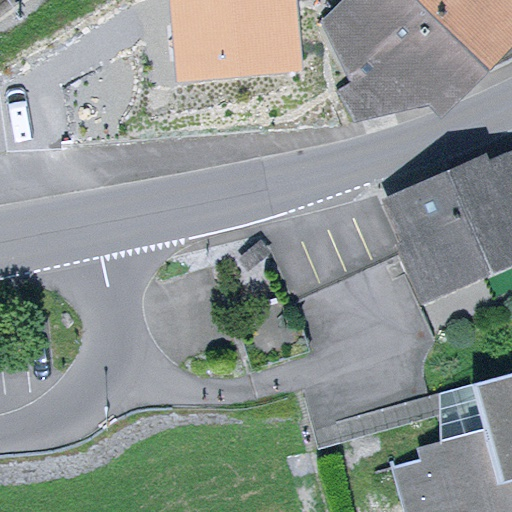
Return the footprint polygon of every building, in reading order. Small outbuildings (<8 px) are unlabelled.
[(173,0),(175,55),(302,49),(300,0),(173,0)] [(412,0),(340,0),(325,14),(341,44),(336,46),(367,97),(384,90),(391,104),(426,92),(435,83),(444,89),(469,64),(430,26),(412,0)] [(511,0),(412,0),(430,26),(469,64),(511,23),(511,0)] [(396,209),(431,288),(511,252),(511,154),(429,191),(430,194),(396,209)] [(265,236),(291,292),(398,246),(382,206),(265,236)] [(233,312),(253,369),(311,349),(291,292),(233,312)] [(394,465),(407,511),(511,511),(511,372),(471,384),(487,438),(394,465)]
